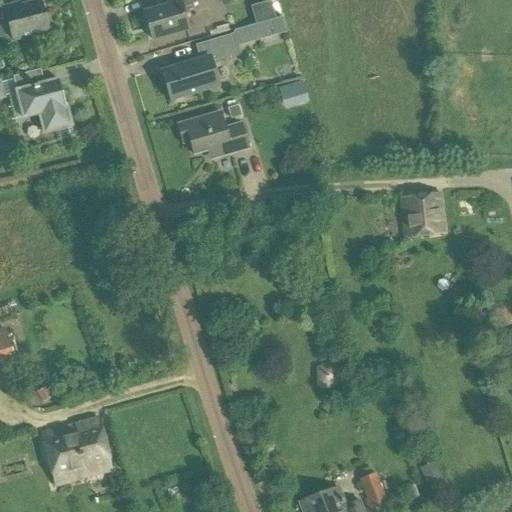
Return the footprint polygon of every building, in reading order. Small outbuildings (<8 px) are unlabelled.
[(145,14),(153,40),(189,29),(182,5),(195,1),(194,0),(167,0),(169,7),(145,14)] [(3,24),(1,24),(4,36),(8,35),(10,42),(48,32),(41,3),(21,8),(20,5),(4,9),(5,10),(0,12),(3,24)] [(262,24),(265,35),(282,30),(279,19),(262,24)] [(162,72),(172,102),(219,88),(211,63),(239,54),(234,36),(198,47),(202,60),(162,72)] [(71,129),(58,81),(43,85),(39,71),(12,78),(23,120),(37,117),(42,136),(71,129)] [(227,109),(230,120),(241,117),(238,106),(227,109)] [(179,127),(184,144),(191,142),(195,156),(215,150),(217,158),(249,149),(242,125),(226,130),(221,114),(179,127)] [(106,140),(116,137),(110,120),(100,124),(106,140)] [(326,163),(328,172),(337,170),(334,160),(326,163)] [(401,199),(405,240),(445,235),(441,195),(401,199)] [(0,333),(0,358),(15,353),(8,330),(0,333)] [(37,393),(43,403),(50,399),(44,388),(37,393)] [(0,407),(0,416),(16,421),(18,412),(0,407)] [(0,418),(0,428),(29,433),(31,425),(0,418)] [(42,435),(56,486),(111,471),(99,420),(42,435)] [(420,471),(430,492),(443,485),(433,465),(420,471)] [(360,482),(371,511),(387,505),(376,476),(360,482)] [(407,503),(418,499),(413,487),(402,492),(407,503)] [(302,505),(304,511),(360,511),(358,505),(347,509),(347,511),(345,511),(338,492),(302,505)]
